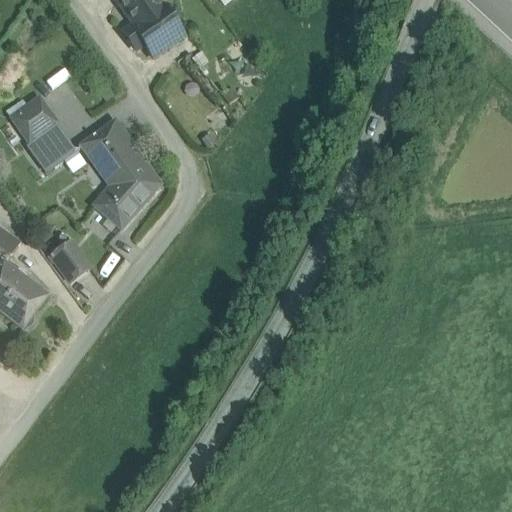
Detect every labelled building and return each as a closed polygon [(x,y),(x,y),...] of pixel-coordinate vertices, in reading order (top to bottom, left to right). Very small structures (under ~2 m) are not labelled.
[(146,21),(130,0),(119,0),(114,4),(132,31),(146,21)] [(161,10),(153,0),(130,0),(146,21),(132,31),(125,36),(136,52),(144,46),(153,60),(182,39),(161,10)] [(56,127),(39,103),(13,121),(30,146),(56,127)] [(146,170),(115,126),(82,150),(112,192),(113,193),(142,172),(146,170)] [(68,144),(40,164),(48,176),(76,155),(68,144)] [(142,172),(113,193),(112,192),(104,197),(94,210),(121,233),(156,192),(142,172)] [(20,247),(0,231),(0,251),(10,259),(20,247)] [(70,247),(51,261),(70,286),(90,273),(70,247)] [(47,300),(3,266),(0,270),(0,315),(22,333),(47,300)]
